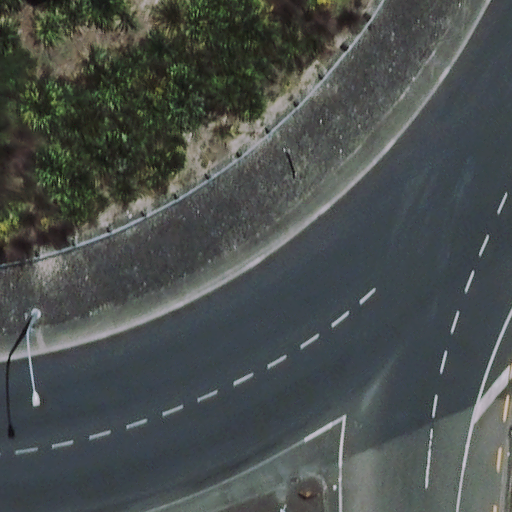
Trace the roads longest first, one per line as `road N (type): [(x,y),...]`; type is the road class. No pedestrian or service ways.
road 1 (trunk): [(414,199),(289,300),(144,369),(0,402)]
road 2 (secondary): [(414,199),(382,511)]
road 3 (trunk): [(511,72),(414,199)]
